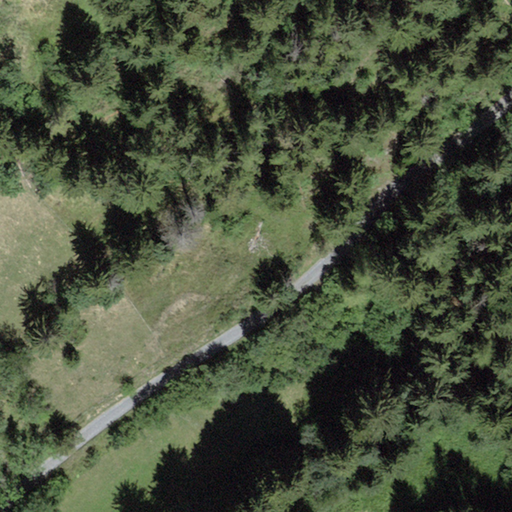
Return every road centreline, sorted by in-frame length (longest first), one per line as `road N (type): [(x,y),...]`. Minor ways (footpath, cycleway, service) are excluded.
road 1 (residential): [(511,91),(308,277),(187,358)]
road 2 (residential): [(3,511),(187,358)]
